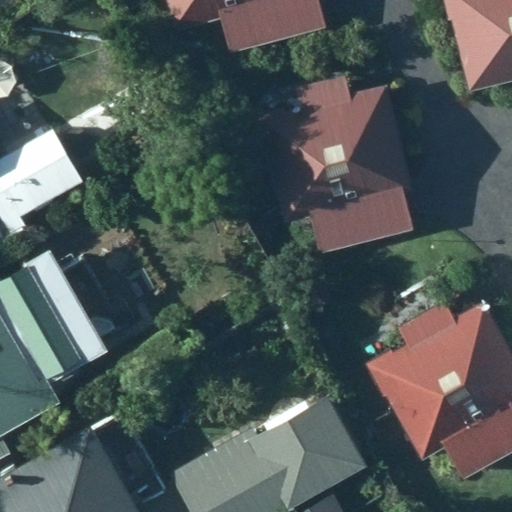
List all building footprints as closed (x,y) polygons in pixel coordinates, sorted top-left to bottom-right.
[(318,0),(166,0),(172,22),(218,10),(227,44),(324,19),(318,0)] [(469,83),(511,71),(511,0),(443,0),(446,13),(451,13),(469,83)] [(298,99),(256,108),(281,215),(309,208),(318,245),(412,223),(404,185),(411,184),(388,79),(348,88),(345,70),(294,82),(298,99)] [(80,173),(53,125),(0,154),(0,232),(24,219),(18,209),(80,173)] [(0,263),(0,448),(9,444),(0,427),(0,423),(58,391),(47,372),(105,341),(48,237),(0,263)] [(511,402),(511,401),(511,351),(480,294),(451,310),(443,295),(396,321),(404,336),(390,343),(389,340),(361,356),(381,390),(384,389),(419,452),(442,439),(461,473),(511,444),(511,402)] [(252,420),(169,468),(192,511),(279,511),(300,501),(298,497),(366,459),(327,386),(254,425),(252,420)] [(91,423),(85,413),(0,461),(0,511),(142,511),(137,502),(166,487),(120,407),(91,423)]
